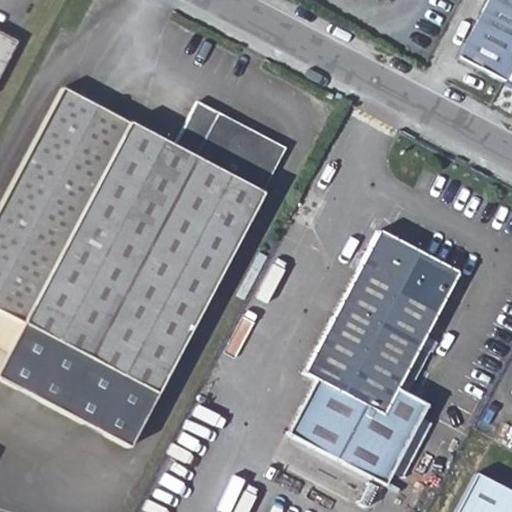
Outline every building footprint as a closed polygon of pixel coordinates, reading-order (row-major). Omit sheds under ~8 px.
[(511,0),(489,0),(457,61),(502,84),(511,64),(511,0)] [(0,70),(16,43),(0,33),(0,70)] [(511,64),(502,84),(511,89),(511,64)] [(62,90),(0,209),(0,312),(21,323),(126,124),(62,90)] [(192,158),(126,124),(21,323),(0,312),(0,381),(125,448),(154,395),(282,152),(216,116),(192,158)] [(285,437),(379,487),(424,407),(395,391),(456,275),(376,232),(299,373),(313,382),(285,437)] [(511,511),(511,491),(474,472),(453,511),(511,511)]
